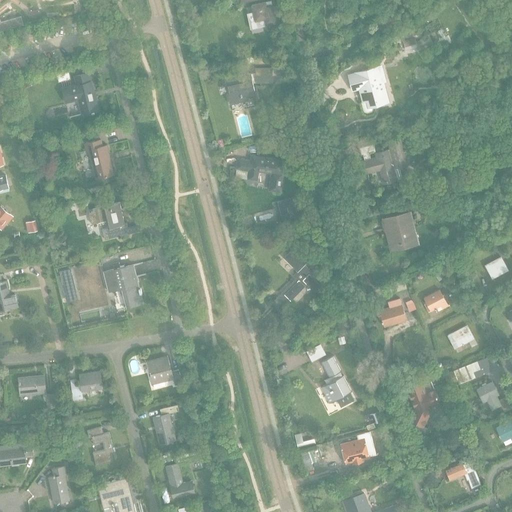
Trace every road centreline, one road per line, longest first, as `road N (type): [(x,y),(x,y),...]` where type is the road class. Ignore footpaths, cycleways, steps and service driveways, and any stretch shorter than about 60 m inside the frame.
road 1 (unclassified): [(294,0),(326,213),(379,388),(428,511)]
road 2 (unclassified): [(237,324),(162,21)]
road 3 (unclassified): [(178,334),(110,38)]
road 4 (unclassified): [(286,511),(237,324)]
road 5 (residential): [(116,345),(156,511)]
